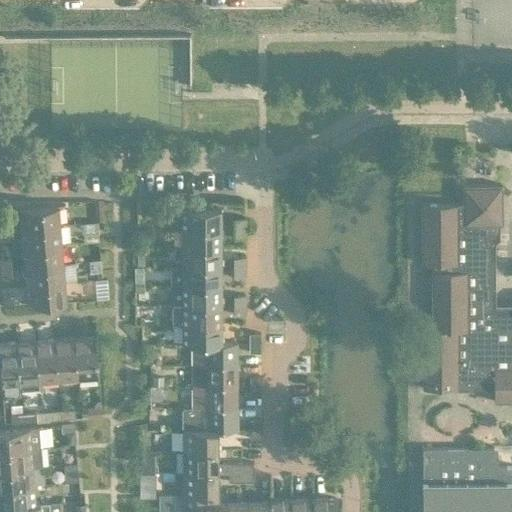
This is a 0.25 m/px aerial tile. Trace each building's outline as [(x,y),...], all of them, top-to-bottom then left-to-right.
[(467,153),(458,153),(458,165),(467,165),(467,153)] [(494,401),(511,401),(511,305),(495,306),(494,243),(495,243),(499,238),(499,224),(502,224),(502,184),(462,184),(462,203),(421,204),(421,263),(431,263),(431,328),(422,328),(422,388),(494,387),(494,401)] [(19,207),(21,227),(59,224),(58,204),(19,207)] [(181,208),(181,228),(220,227),(220,207),(181,208)] [(0,218),(0,228),(8,228),(8,218),(0,218)] [(232,227),(244,227),(244,218),(232,218),(232,227)] [(21,227),(22,246),(61,243),(59,224),(21,227)] [(181,228),(181,247),(220,246),(220,227),(181,228)] [(244,237),(244,227),(232,227),(233,237),(244,237)] [(8,228),(0,228),(0,238),(9,238),(8,228)] [(22,246),(24,265),(63,262),(61,243),(22,246)] [(181,247),(182,266),(221,266),(220,246),(181,247)] [(233,266),(244,266),(244,256),(233,256),(233,266)] [(0,257),(0,267),(12,266),(11,257),(0,257)] [(24,265),(25,284),(64,282),(63,262),(24,265)] [(12,266),(0,267),(0,268),(1,277),(12,276),(12,266)] [(172,266),(172,285),(221,285),(221,266),(182,266),(172,266)] [(244,275),(244,266),(233,266),(233,275),(244,275)] [(66,301),(64,282),(25,284),(27,304),(66,301)] [(172,305),(182,304),(221,304),(221,285),(172,285),(172,305)] [(233,304),(245,304),(245,294),(233,295),(233,304)] [(14,295),(2,296),(3,306),(15,305),(14,295)] [(182,304),(182,324),(221,323),(221,304),(182,304)] [(245,314),(245,304),(233,304),(233,314),(245,314)] [(182,343),(192,343),(192,342),(221,342),(221,323),(182,324),(182,343)] [(248,333),(249,343),(260,343),(260,333),(248,333)] [(95,335),(75,337),(78,375),(98,374),(95,335)] [(75,337),(56,338),(59,377),(78,375),(75,337)] [(40,378),(59,377),(56,338),(37,340),(40,378)] [(41,388),(40,378),(37,340),(18,341),(21,380),(22,390),(41,388)] [(0,367),(1,382),(21,380),(18,341),(0,342),(0,367)] [(192,342),(192,343),(193,364),(237,364),(236,342),(221,342),(192,342)] [(260,352),(260,343),(249,343),(249,352),(260,352)] [(193,364),(193,385),(237,386),(237,364),(193,364)] [(249,376),(249,386),(260,386),(260,376),(249,376)] [(193,385),(193,407),(237,407),(237,386),(193,385)] [(261,395),(260,386),(249,386),(249,395),(261,395)] [(88,407),(89,416),(101,415),(100,406),(88,407)] [(237,429),(237,407),(193,407),(193,428),(193,429),(218,429),(237,429)] [(74,408),(62,409),(62,418),(75,417),(74,408)] [(50,419),(62,418),(62,409),(49,410),(50,419)] [(36,411),(23,412),(24,421),(37,420),(36,411)] [(12,422),(24,421),(23,412),(11,413),(12,422)] [(249,419),(249,429),(261,429),(261,419),(249,419)] [(0,429),(0,448),(30,446),(29,427),(0,429)] [(218,450),(218,429),(193,429),(193,428),(183,428),(183,451),(218,450)] [(261,439),(261,429),(249,429),(249,439),(261,439)] [(0,448),(0,468),(32,466),(30,446),(0,448)] [(509,511),(509,507),(511,507),(511,466),(493,467),(493,447),(422,448),(422,511),(509,511)] [(218,472),(218,450),(183,451),(183,472),(218,472)] [(231,472),(242,472),(242,462),(231,462),(231,472)] [(253,462),(242,462),(242,472),(254,472),(253,462)] [(75,464),(64,465),(66,480),(76,480),(75,464)] [(152,464),(141,464),(141,465),(141,472),(152,472),(152,464)] [(32,466),(0,468),(0,487),(33,485),(32,466)] [(183,494),(206,494),(218,494),(218,472),(183,472),(183,494)] [(242,481),(242,472),(231,472),(231,481),(242,481)] [(242,472),(242,481),(254,481),(254,472),(242,472)] [(154,484),(140,484),(140,492),(140,496),(154,496),(154,484)] [(0,507),(5,507),(5,506),(35,504),(35,503),(33,485),(0,487),(0,507)] [(206,503),(206,494),(183,494),(183,511),(205,511),(206,503)] [(270,498),(270,502),(271,502),(270,511),(292,511),(292,498),(270,498)] [(292,511),(313,511),(314,498),(292,498),(292,511)] [(336,511),(336,498),(314,498),(313,511),(336,511)] [(5,511),(50,511),(50,502),(35,503),(35,504),(5,506),(5,507),(5,511)] [(227,511),(249,511),(249,502),(227,503),(227,511)] [(270,502),(249,502),(249,511),(270,511),(271,502),(270,502)] [(227,511),(227,503),(206,503),(205,511),(227,511)]
